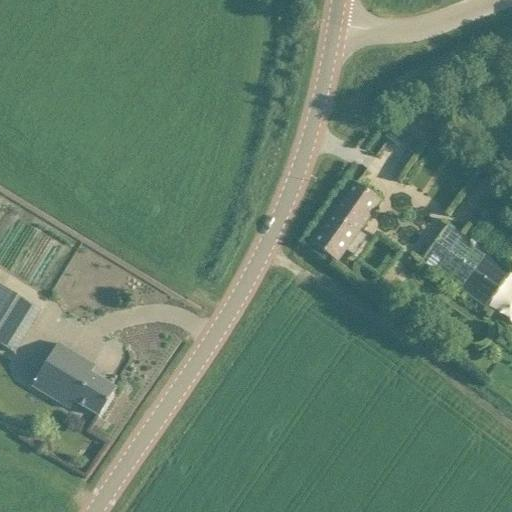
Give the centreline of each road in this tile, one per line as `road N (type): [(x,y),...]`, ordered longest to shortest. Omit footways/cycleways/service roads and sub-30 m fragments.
road 1 (tertiary): [(93,511),(254,268),(296,166),(333,23)]
road 2 (unclassified): [(333,23),(413,31),(499,0)]
